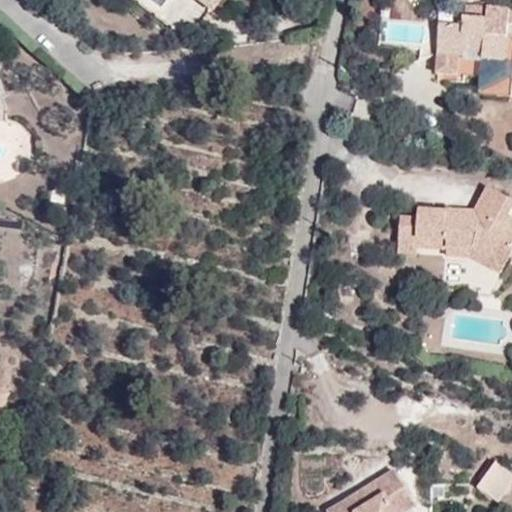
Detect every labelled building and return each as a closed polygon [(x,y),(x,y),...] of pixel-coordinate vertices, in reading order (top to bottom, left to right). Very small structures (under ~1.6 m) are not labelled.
[(209,0),(183,0),(200,13),(209,0)] [(509,66),(510,44),(489,45),(489,28),(467,27),(467,34),(444,34),(442,81),(461,81),(461,89),(468,89),(469,81),(486,82),(487,65),(509,66)] [(449,266),(473,268),(475,263),(494,273),(505,250),(511,253),(511,204),(492,194),(479,220),(474,229),(459,222),(459,219),(447,218),(447,222),(419,220),(419,228),(401,227),(400,257),(418,258),(449,260),(449,266)] [(479,220),(459,219),(459,222),(474,229),(479,220)] [(475,263),(473,268),(505,284),(511,269),(511,253),(505,250),(494,273),(475,263)] [(0,414),(3,415),(15,387),(0,380),(0,414)] [(511,479),(501,471),(483,496),(502,511),(511,497),(511,479)] [(418,511),(420,511),(398,478),(343,511),(418,511)]
